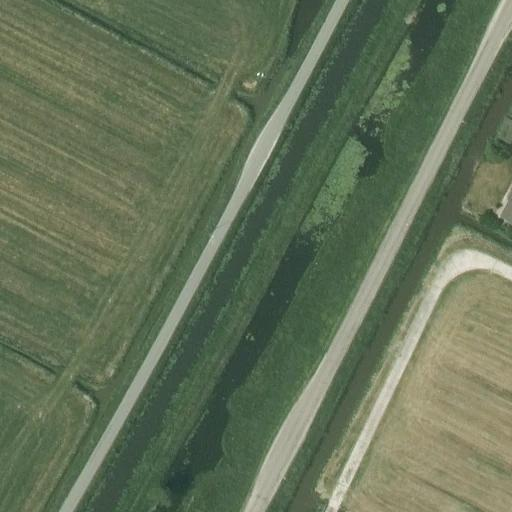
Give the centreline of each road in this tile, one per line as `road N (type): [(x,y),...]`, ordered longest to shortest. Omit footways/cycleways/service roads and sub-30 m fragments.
road 1 (unclassified): [(53,511),(339,0)]
road 2 (unclassified): [(252,511),(511,3)]
road 3 (track): [(511,274),(465,264),(432,292),(329,511)]
